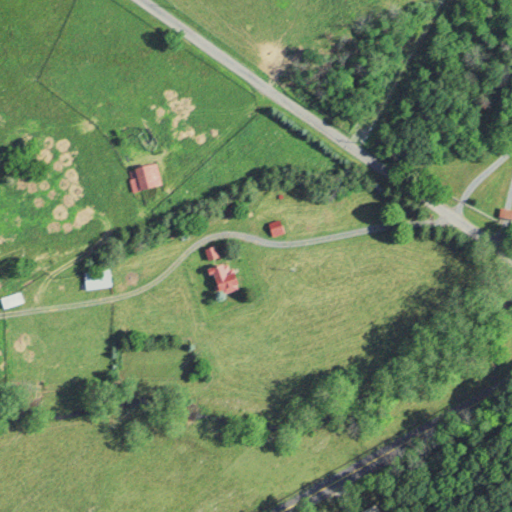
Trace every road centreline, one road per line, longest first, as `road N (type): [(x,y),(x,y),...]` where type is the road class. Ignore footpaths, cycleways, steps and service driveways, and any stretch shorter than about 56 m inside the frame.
road 1 (residential): [(511,252),(143,0)]
road 2 (tertiary): [(280,511),(511,389)]
